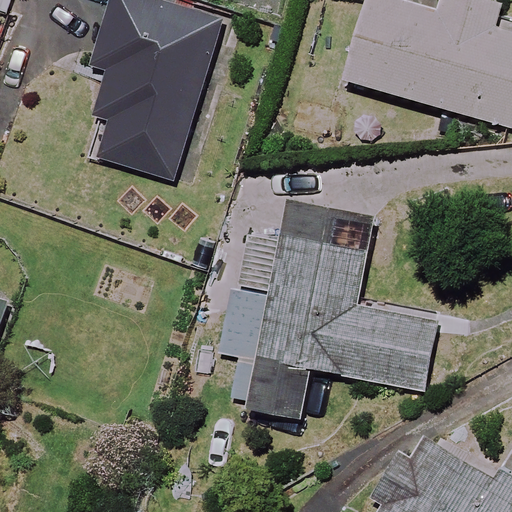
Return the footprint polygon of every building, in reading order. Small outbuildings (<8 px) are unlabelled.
[(226,20),(161,0),(115,0),(95,67),(115,73),(100,122),(114,126),(103,159),(176,182),(226,20)] [(503,6),(481,0),(445,0),(442,11),(405,0),(370,0),(347,79),(511,128),(511,27),(497,24),(503,6)] [(378,223),(296,206),(278,291),(258,385),(239,381),(232,410),(301,425),(313,369),(427,393),(442,321),(361,304),(378,223)] [(0,330),(11,301),(0,297),(0,330)] [(509,511),(511,510),(511,481),(431,431),(412,462),(406,458),(378,502),(388,509),(385,511),(509,511)]
